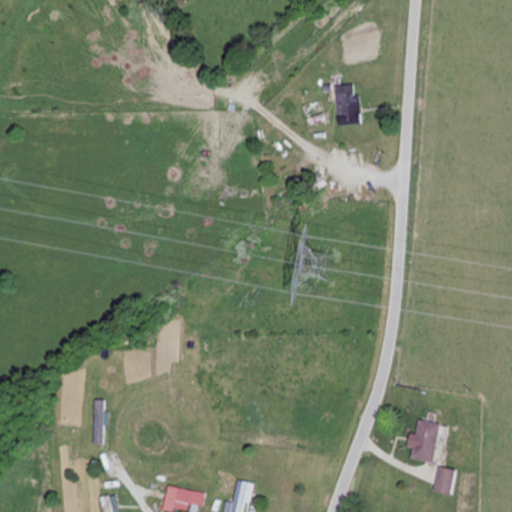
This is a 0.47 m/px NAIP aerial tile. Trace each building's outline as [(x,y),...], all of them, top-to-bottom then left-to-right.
[(342,127),(365,126),(362,86),(339,88),(342,127)] [(98,445),(108,445),(108,400),(98,400),(98,445)] [(439,463),(444,424),(421,421),(416,459),(439,463)] [(459,471),(442,467),(437,492),(455,495),(459,471)] [(248,511),(256,484),(243,480),(236,504),(231,503),(227,511),(248,511)] [(204,511),(208,494),(171,487),(166,511),(172,511),(199,511),(201,511),(204,511)] [(105,499),(107,511),(118,511),(122,511),(119,497),(105,499)]
